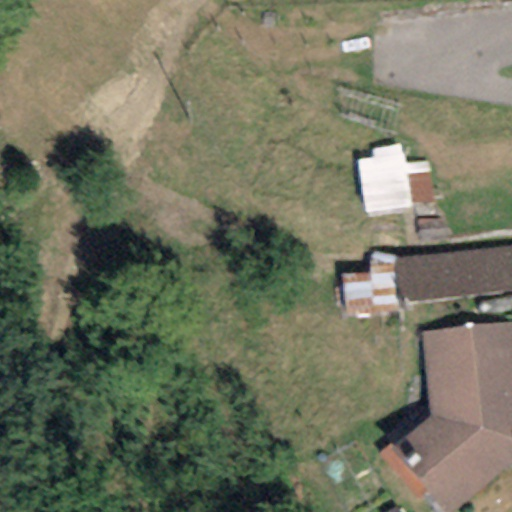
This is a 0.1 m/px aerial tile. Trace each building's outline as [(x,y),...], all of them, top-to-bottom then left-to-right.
[(354,161),(362,212),(432,201),(426,162),(404,165),(401,142),(372,147),(374,157),(354,161)] [(511,244),(391,256),(396,301),(511,289),(511,244)] [(396,301),(391,256),(366,259),(367,273),(338,276),(342,317),(397,311),(396,301)] [(511,323),(419,333),(430,419),(391,444),(426,489),(443,511),(454,511),(511,464),(511,323)] [(413,499),(426,489),(391,444),(378,454),(413,499)]
